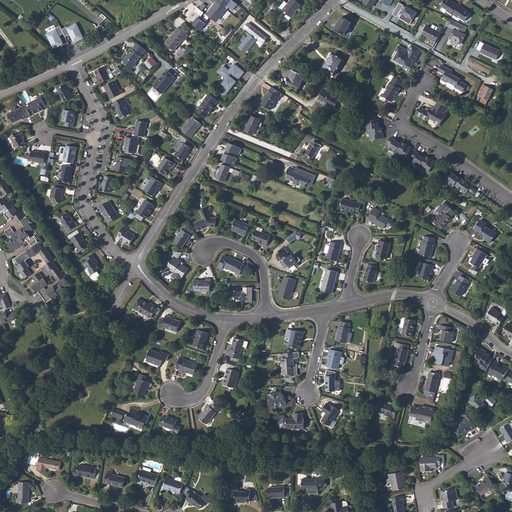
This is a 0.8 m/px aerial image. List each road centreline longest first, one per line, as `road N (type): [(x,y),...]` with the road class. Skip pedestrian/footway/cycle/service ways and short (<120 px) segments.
road 1 (residential): [(138,266),(236,105),(337,0)]
road 2 (residential): [(511,200),(399,124),(422,82)]
road 3 (residential): [(138,266),(107,243),(83,204),(94,138)]
road 4 (tertiary): [(69,62),(182,0)]
road 5 (residential): [(203,254),(224,242),(258,260),(266,317)]
